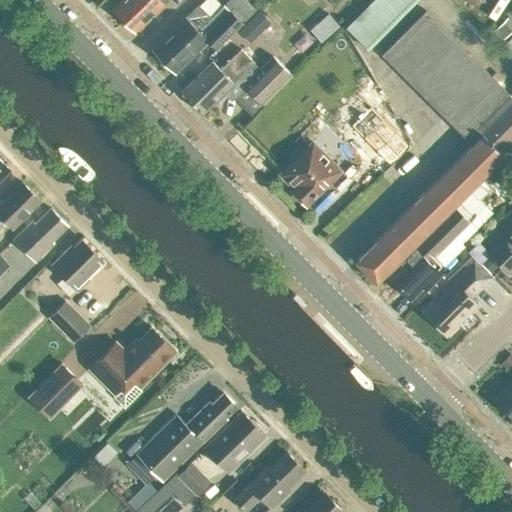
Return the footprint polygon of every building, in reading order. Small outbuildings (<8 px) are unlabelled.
[(123,20),(143,0),(123,0),(113,10),(123,20)] [(143,0),(123,20),(134,31),(148,17),(149,18),(168,0),(143,0)] [(372,0),(345,28),(368,50),(417,0),(372,0)] [(210,17),(211,16),(198,4),(152,49),(163,61),(196,28),(198,30),(210,18),(210,17)] [(223,4),(211,16),(210,17),(210,18),(198,30),(196,28),(163,61),(175,72),(207,41),(215,49),(242,23),(223,4)] [(259,11),(248,22),(259,34),(270,22),(259,11)] [(511,146),(511,91),(508,95),(425,12),(381,56),(471,144),(353,261),(375,283),(511,146)] [(220,69),(212,61),(180,92),(201,113),(223,92),(227,97),(238,86),(241,88),(244,85),(263,104),(292,75),(272,56),(251,78),(244,71),(254,61),(241,48),(220,69)] [(369,137),(392,159),(409,143),(386,120),(369,137)] [(305,203),(341,169),(313,140),(280,173),(293,186),(291,188),(294,192),(295,195),(298,199),(302,200),(305,203)] [(0,178),(9,169),(0,159),(0,178)] [(508,197),(511,192),(511,175),(506,170),(493,182),(508,197)] [(40,200),(22,182),(0,203),(0,216),(11,228),(40,200)] [(468,220),(484,204),(472,191),(456,207),(468,220)] [(51,240),(67,225),(50,208),(35,223),(32,221),(14,238),(36,261),(54,243),(51,240)] [(436,269),(459,245),(457,243),(472,227),(467,222),(454,209),(398,266),(387,276),(409,298),(419,288),(424,293),(432,285),(431,284),(441,274),(436,269)] [(509,273),(511,269),(511,209),(498,223),(505,230),(486,249),(509,273)] [(87,275),(102,261),(81,240),(67,254),(65,252),(52,264),(77,289),(89,277),(87,275)] [(471,298),(492,277),(471,256),(447,280),(451,284),(423,311),(446,335),(477,304),(471,298)] [(91,325),(65,299),(48,317),(73,342),(91,325)] [(138,388),(175,351),(150,327),(137,341),(135,338),(123,350),(115,342),(89,369),(115,395),(113,397),(124,408),(141,391),(138,388)] [(508,370),(511,365),(511,354),(511,353),(500,363),(508,370)] [(49,417),(82,384),(61,364),(28,397),(49,417)] [(511,381),(494,399),(511,417),(511,381)] [(176,414),(136,452),(137,453),(127,463),(147,484),(157,474),(162,480),(226,418),(225,416),(236,406),(222,392),(212,403),(210,400),(185,424),(176,414)] [(227,472),(265,435),(241,411),(203,449),(227,472)] [(288,485),(304,469),(286,451),(270,467),(267,464),(232,498),(245,511),(259,497),(270,508),(290,488),(288,485)] [(196,495),(211,481),(191,461),(176,475),(196,495)] [(340,511),(342,511),(324,492),(302,511),(297,511),(296,511),(340,511)]
